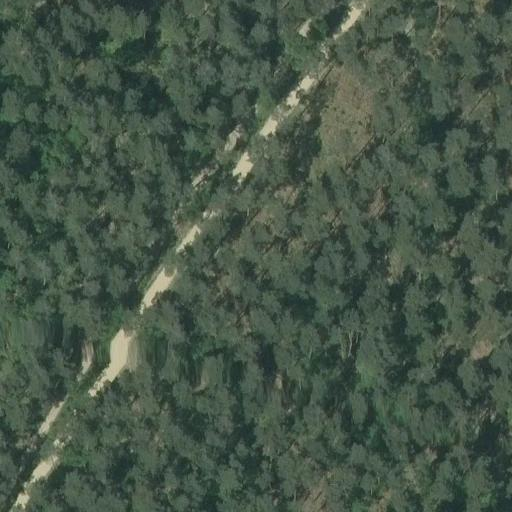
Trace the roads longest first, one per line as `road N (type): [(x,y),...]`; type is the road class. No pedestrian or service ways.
road 1 (track): [(0,510),(358,0)]
road 2 (unknown): [(0,469),(324,0)]
